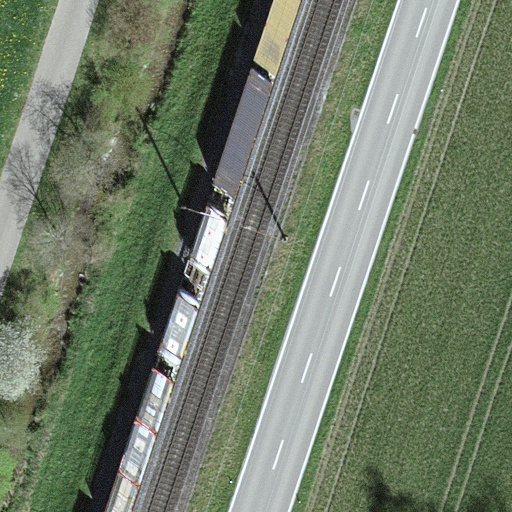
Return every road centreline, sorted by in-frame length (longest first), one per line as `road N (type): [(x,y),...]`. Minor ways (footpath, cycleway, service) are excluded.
road 1 (secondary): [(432,0),(266,511)]
road 2 (unclassified): [(0,198),(65,0)]
